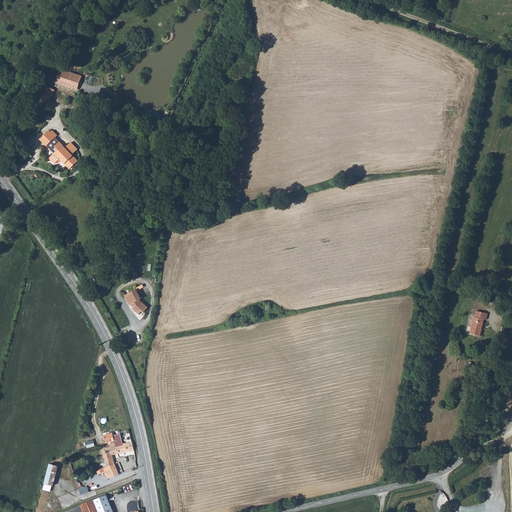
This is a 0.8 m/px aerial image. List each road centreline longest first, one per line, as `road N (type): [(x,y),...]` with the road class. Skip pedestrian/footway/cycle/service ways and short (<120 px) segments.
road 1 (tertiary): [(154,511),(138,420),(111,348),(0,177)]
road 2 (tertiary): [(511,334),(473,437),(449,469),(283,511)]
road 3 (track): [(511,54),(366,0)]
